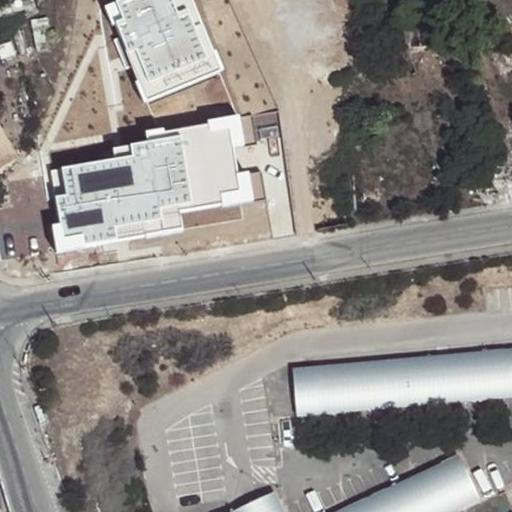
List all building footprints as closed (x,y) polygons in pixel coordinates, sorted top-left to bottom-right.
[(368,28),(389,24),(385,2),(381,0),(372,0),(363,2),(368,28)] [(444,46),(437,6),(436,3),(402,7),(407,50),(408,52),(444,46)] [(511,93),(511,92),(511,41),(507,43),(500,41),(494,43),(494,45),(511,93)] [(414,71),(408,52),(407,50),(388,56),(391,64),(395,77),(414,71)] [(384,67),(391,64),(388,56),(380,59),(384,67)] [(511,346),(310,364),(312,380),(306,383),(303,386),(301,389),(300,393),(299,397),(300,400),(301,404),(304,407),(307,410),(313,412),(511,395),(511,346)] [(312,380),(310,364),(290,365),(293,413),(313,412),(307,410),(304,407),(301,404),(300,400),(299,397),(300,393),(301,389),(303,386),(306,383),(312,380)] [(285,511),(277,493),(235,511),(459,511),(482,502),(460,456),(338,511),(285,511)]
